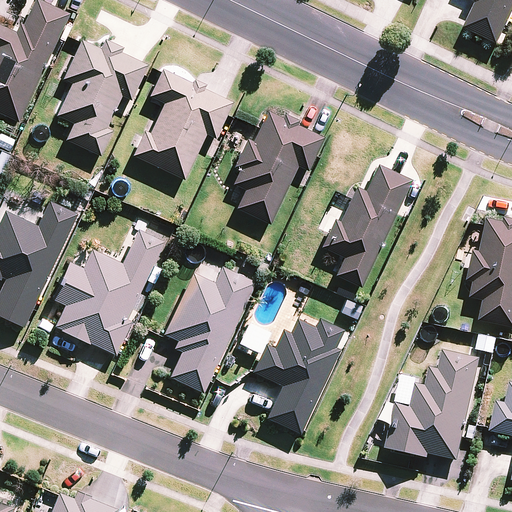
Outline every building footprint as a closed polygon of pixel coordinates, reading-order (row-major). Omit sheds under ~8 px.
[(495,47),(511,10),(511,0),(467,0),(466,2),(474,5),(462,31),(495,47)] [(0,116),(16,124),(67,16),(34,1),(22,26),(18,25),(13,34),(0,27),(0,116)] [(69,86),(54,118),(71,125),(63,141),(98,158),(110,133),(104,130),(119,98),(128,102),(141,76),(145,67),(118,54),(120,50),(102,41),(98,50),(79,41),(78,44),(60,81),(69,86)] [(130,157),(182,182),(204,136),(213,140),(224,116),(230,104),(159,71),(158,73),(146,98),(161,105),(147,135),(141,132),(130,157)] [(233,210),(267,226),(295,168),(305,173),(321,139),(294,126),(296,122),(282,115),(280,119),(265,112),(257,130),(251,144),(245,141),(232,168),(238,170),(230,186),(242,192),(233,210)] [(14,139),(0,132),(0,150),(6,154),(14,139)] [(12,159),(0,153),(0,179),(2,181),(12,159)] [(332,277),(357,289),(408,181),(375,166),(363,192),(354,188),(348,200),(337,222),(333,220),(319,249),(341,260),(332,277)] [(0,287),(0,318),(21,329),(31,310),(76,216),(48,203),(36,228),(3,212),(0,218),(0,279),(3,281),(0,287)] [(511,221),(502,220),(501,225),(484,221),(483,226),(477,254),(472,252),(468,273),(465,283),(471,284),(468,300),(481,303),(476,323),(511,330),(511,221)] [(125,321),(162,244),(135,231),(120,264),(89,250),(80,270),(66,264),(48,301),(62,307),(52,328),(58,331),(58,332),(87,346),(87,345),(112,357),(128,323),(125,321)] [(167,379),(200,395),(207,382),(253,284),(220,268),(212,285),(190,274),(161,336),(175,342),(171,350),(178,354),(167,379)] [(344,301),(338,314),(354,321),(359,308),(344,301)] [(264,420),(297,436),(300,430),(337,352),(332,350),(340,331),(316,320),(312,328),(295,320),(288,334),(280,331),(272,349),(263,345),(256,360),(250,374),(279,388),(264,420)] [(476,336),(473,352),(491,356),(494,340),(476,336)] [(426,456),(456,462),(461,438),(478,360),(441,352),(436,371),(427,369),(423,387),(414,385),(409,407),(394,404),(383,451),(425,460),(426,456)] [(511,472),(510,483),(511,483),(511,385),(508,384),(503,405),(494,403),(488,430),(487,433),(511,438),(511,472)] [(115,511),(116,511),(88,499),(89,497),(74,491),(71,499),(56,493),(55,495),(48,511),(115,511)]
